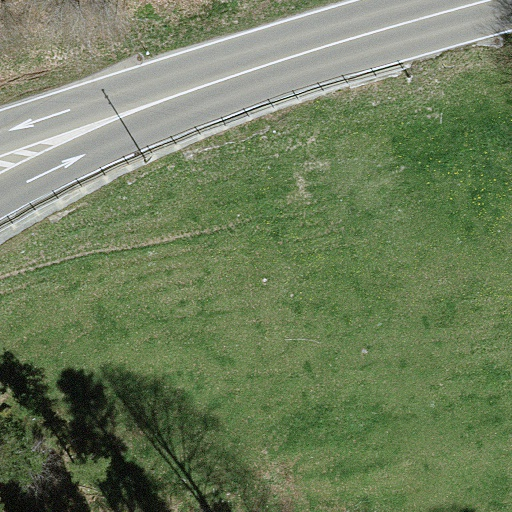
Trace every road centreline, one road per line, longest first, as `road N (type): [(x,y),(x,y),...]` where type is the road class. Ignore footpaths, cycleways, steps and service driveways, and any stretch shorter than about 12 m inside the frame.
road 1 (primary): [(156,102),(488,0)]
road 2 (primary): [(0,193),(156,102)]
road 3 (primary): [(156,102),(0,139)]
